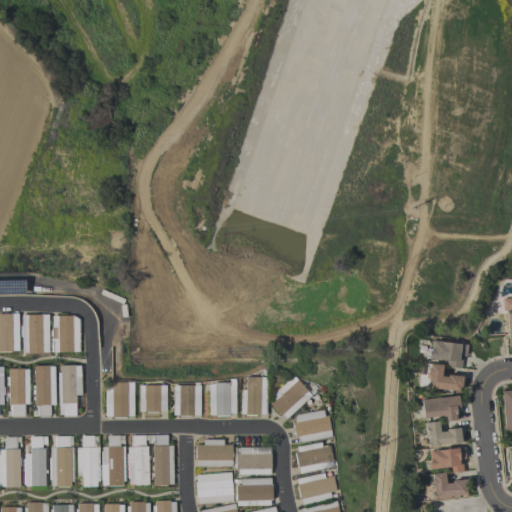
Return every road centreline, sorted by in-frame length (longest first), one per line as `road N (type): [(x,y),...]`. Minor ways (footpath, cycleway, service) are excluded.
road 1 (residential): [(0,429),(279,430)]
road 2 (residential): [(500,506),(489,491),(481,382)]
